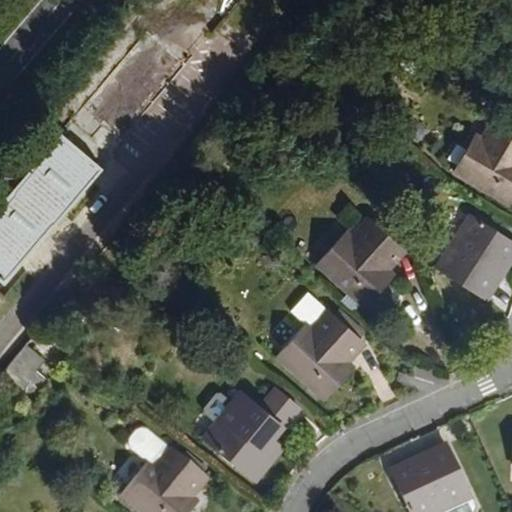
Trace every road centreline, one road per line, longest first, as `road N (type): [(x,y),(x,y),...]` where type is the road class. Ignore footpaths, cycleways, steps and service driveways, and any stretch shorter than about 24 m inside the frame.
road 1 (unclassified): [(0,347),(228,63),(251,50)]
road 2 (residential): [(511,376),(367,438),(326,464),(295,511)]
